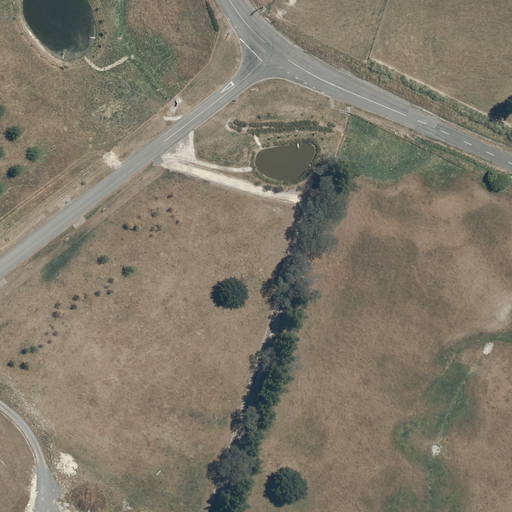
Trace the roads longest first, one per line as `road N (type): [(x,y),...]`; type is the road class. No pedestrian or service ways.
road 1 (unclassified): [(275,43),(0,256)]
road 2 (unclassified): [(275,43),(511,165)]
